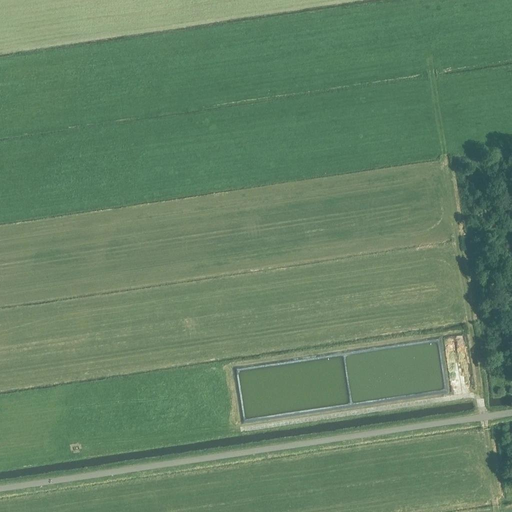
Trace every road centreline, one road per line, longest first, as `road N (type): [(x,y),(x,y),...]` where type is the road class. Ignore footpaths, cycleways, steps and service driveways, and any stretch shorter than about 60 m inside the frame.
road 1 (track): [(480,397),(431,69)]
road 2 (track): [(483,417),(480,397),(459,397),(243,429)]
